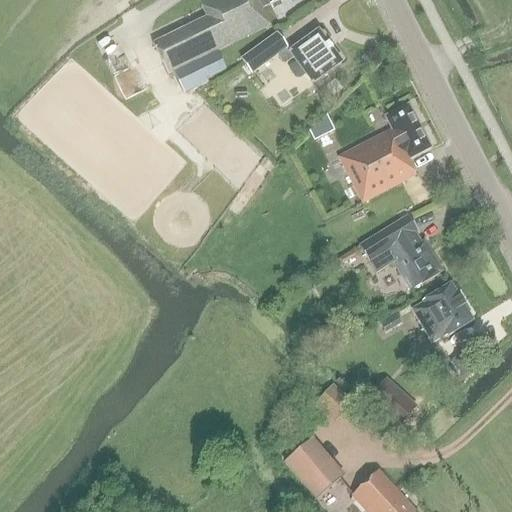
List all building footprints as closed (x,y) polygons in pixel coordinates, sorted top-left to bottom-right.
[(206,18),(152,45),(167,75),(172,73),(216,52),(269,26),(261,9),(269,5),(280,0),(204,0),(199,3),(206,18)] [(252,74),(261,67),(277,56),(283,65),(292,58),(311,85),(341,63),(325,42),(326,38),(323,33),(319,33),(317,31),(289,52),(276,34),(250,52),(241,59),(252,74)] [(216,52),(172,73),(183,94),(206,83),(205,80),(225,70),(216,52)] [(385,118),(391,130),(337,158),(362,204),(415,176),(407,160),(430,148),(407,106),(385,118)] [(333,130),(326,115),(309,132),(313,141),(333,130)] [(423,243),(420,244),(414,234),(417,233),(407,217),(359,247),(375,274),(393,263),(409,291),(442,272),(423,243)] [(314,288),(308,278),(298,283),(304,294),(314,288)] [(450,285),(421,302),(422,304),(411,311),(431,345),(443,338),(444,339),(472,322),(462,307),(463,306),(459,299),(458,300),(450,285)] [(465,349),(451,359),(463,375),(477,365),(465,349)] [(333,424),(354,402),(334,383),(313,406),(333,424)] [(415,408),(391,386),(386,391),(380,386),(366,401),(396,428),(415,408)] [(342,477),(311,440),(283,464),(314,501),(342,477)] [(413,511),(377,472),(351,496),(364,511),(413,511)]
